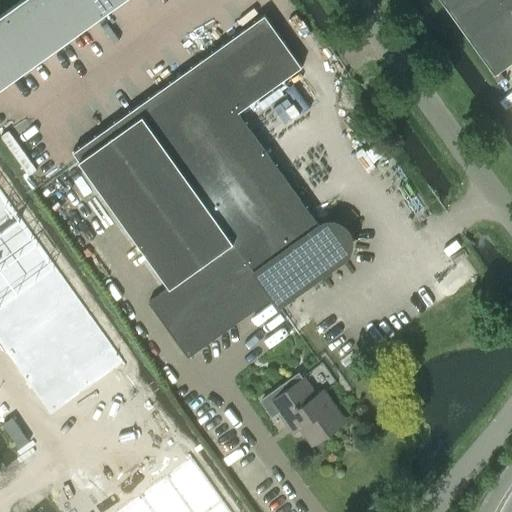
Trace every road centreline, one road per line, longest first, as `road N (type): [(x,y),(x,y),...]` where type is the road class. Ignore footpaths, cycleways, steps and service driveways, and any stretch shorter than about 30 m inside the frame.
road 1 (unknown): [(315,511),(247,420),(161,337),(124,287)]
road 2 (unknown): [(162,511),(0,271)]
road 3 (unclassified): [(511,220),(353,0)]
road 4 (unknown): [(163,0),(37,90)]
road 5 (unclassified): [(432,511),(511,412)]
